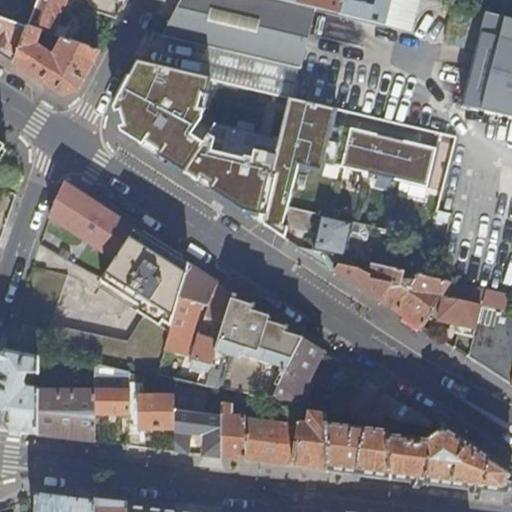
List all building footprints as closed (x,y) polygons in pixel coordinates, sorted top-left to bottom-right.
[(41,31),(52,35),(66,0),(38,0),(28,27),(41,31)] [(87,0),(90,5),(95,7),(94,11),(116,18),(125,1),(121,0),(87,0)] [(208,47),(301,69),(316,10),(296,5),(275,0),(182,0),(163,37),(208,47)] [(341,16),(344,0),(296,0),(296,5),(316,10),(341,16)] [(392,0),(374,0),(374,6),(349,0),(344,0),(341,16),(386,27),(392,0)] [(505,3),(492,0),(472,0),(470,7),(502,15),(505,3)] [(487,14),(455,5),(445,44),(477,52),(478,46),(487,14)] [(511,20),(505,19),(487,14),(478,46),(511,54),(511,20)] [(28,27),(0,17),(0,46),(18,53),(28,27)] [(99,50),(64,39),(54,59),(35,45),(41,31),(28,27),(18,53),(14,62),(63,94),(78,90),(93,62),(99,50)] [(477,52),(470,76),(511,86),(511,54),(478,46),(477,52)] [(301,69),(208,47),(201,77),(213,80),(220,82),(263,92),(270,94),(290,98),(293,99),(301,69)] [(201,77),(139,62),(116,108),(124,135),(267,227),(280,175),(276,174),(281,153),(277,153),(280,140),(260,136),(255,161),(208,150),(214,125),(203,123),(213,80),(201,77)] [(462,107),(502,117),(511,118),(511,86),(470,76),(462,107)] [(270,94),(263,92),(259,108),(266,110),(269,100),(270,94)] [(280,175),(267,227),(285,239),(287,229),(284,228),(289,208),(299,166),(322,172),(324,163),(333,125),(337,109),(293,99),(290,98),(280,140),(277,153),(281,153),(276,174),(280,175)] [(227,128),(214,125),(208,150),(255,161),(260,136),(227,128)] [(335,126),(333,125),(324,163),(344,168),(370,174),(396,180),(426,188),(436,150),(405,142),(397,140),(388,138),(372,134),(360,132),(335,126)] [(424,197),(426,188),(396,180),(370,174),(344,168),(324,163),(322,172),(342,177),(368,183),(394,189),(424,197)] [(63,186),(50,218),(116,261),(134,232),(111,217),(63,186)] [(322,216),(314,251),(330,255),(346,258),(355,223),(333,219),(322,216)] [(137,307),(170,330),(188,267),(161,249),(134,232),(116,261),(103,280),(101,283),(137,307)] [(511,296),(437,279),(419,275),(409,291),(402,287),(405,272),(346,258),(330,255),(325,265),(370,294),(406,316),(423,328),(431,315),(443,297),(444,297),(481,305),(510,311),(511,304),(511,296)] [(192,361),(212,366),(234,296),(216,285),(188,267),(170,330),(169,335),(164,352),(186,357),(201,306),(208,308),(205,318),(214,322),(210,339),(200,336),(192,361)] [(157,377),(162,361),(164,352),(169,335),(143,318),(128,342),(51,324),(68,277),(33,268),(22,298),(8,340),(157,377)] [(212,366),(210,371),(205,387),(245,395),(272,399),(302,340),(288,337),(289,331),(271,328),(272,321),(252,316),(255,311),(234,296),(212,366)] [(431,315),(439,319),(444,297),(443,297),(431,315)] [(444,297),(439,319),(438,321),(456,325),(455,333),(473,337),(481,305),(444,297)] [(481,305),(473,337),(468,357),(511,385),(511,311),(510,311),(481,305)] [(302,340),(272,399),(302,404),(311,380),(327,387),(339,363),(302,340)] [(39,357),(5,349),(0,365),(0,430),(11,432),(38,435),(39,391),(29,391),(26,387),(29,377),(39,376),(39,371),(39,357)] [(63,363),(39,357),(39,371),(61,371),(63,363)] [(157,377),(205,387),(210,371),(183,365),(183,367),(162,361),(157,377)] [(96,370),(95,391),(130,391),(131,374),(96,365),(96,370)] [(210,395),(175,388),(175,398),(175,406),(175,413),(210,416),(210,395)] [(39,391),(38,435),(82,441),(95,442),(95,414),(95,399),(95,391),(39,391)] [(130,391),(95,391),(95,399),(95,414),(130,414),(130,405),(130,402),(130,391)] [(130,414),(130,434),(142,435),(142,429),(175,430),(175,413),(175,406),(175,398),(142,398),(141,406),(130,405),(130,414)] [(432,423),(394,399),(382,419),(429,427),(432,423)] [(222,417),(223,458),(235,459),(248,461),(247,426),(247,420),(247,419),(233,417),(232,408),(222,407),(222,417)] [(329,425),(329,415),(310,412),(309,423),(301,422),(301,427),(300,432),(295,467),(304,468),(329,471),(329,434),(329,425)] [(175,430),(175,452),(190,454),(192,433),(207,434),(205,456),(223,458),(222,417),(210,416),(175,413),(175,430)] [(284,465),(295,467),(300,432),(301,427),(247,420),(247,426),(248,461),(284,465)] [(511,476),(511,474),(444,431),(438,434),(428,441),(389,436),(389,433),(329,425),(329,434),(329,471),(357,474),(419,482),(506,492),(511,476)] [(82,501),(38,496),(37,511),(96,511),(96,503),(82,501)] [(128,511),(129,507),(96,503),(96,511),(128,511)]
